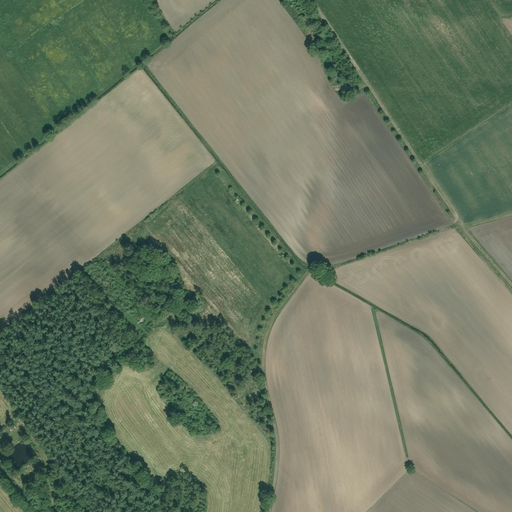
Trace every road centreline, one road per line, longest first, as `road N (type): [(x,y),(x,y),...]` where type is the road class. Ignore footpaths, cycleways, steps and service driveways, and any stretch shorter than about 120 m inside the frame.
road 1 (track): [(263,372),(267,332),(315,263),(456,218),(511,281)]
road 2 (residential): [(270,511),(280,461),(263,372)]
